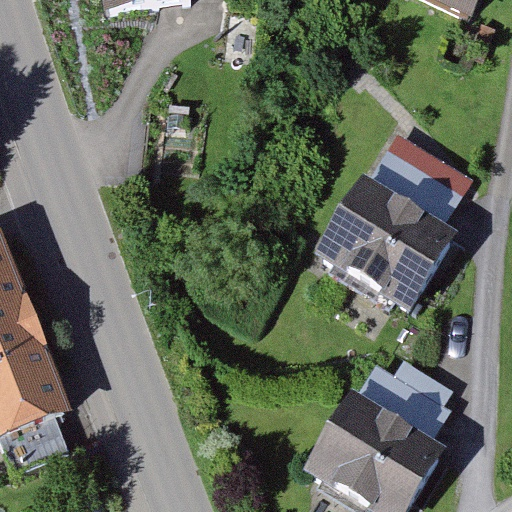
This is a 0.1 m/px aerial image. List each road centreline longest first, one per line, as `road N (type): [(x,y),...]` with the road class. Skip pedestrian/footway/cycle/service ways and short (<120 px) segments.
road 1 (tertiary): [(1,0),(186,511)]
road 2 (residential): [(473,511),(511,162)]
